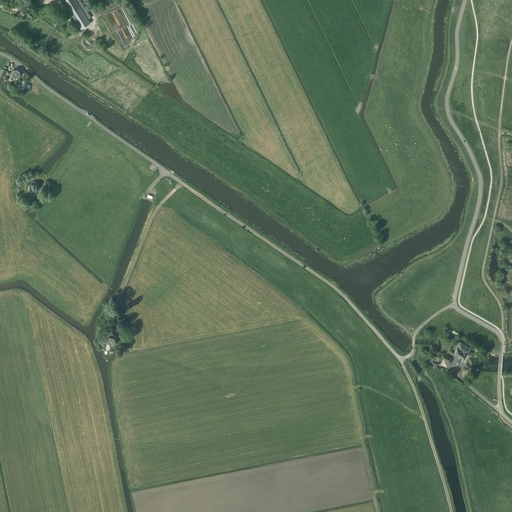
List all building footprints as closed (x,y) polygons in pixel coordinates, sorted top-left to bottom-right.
[(63,0),(81,27),(90,21),(88,18),(91,16),(81,0),(63,0)] [(25,10),(23,14),(33,18),(34,14),(25,10)] [(21,74),(21,71),(21,70),(20,70),(18,68),(16,67),(15,68),(14,68),(13,69),(11,71),(11,72),(11,75),(11,76),(12,76),(10,78),(13,80),(14,78),(15,78),(18,77),(18,78),(19,77),(21,75),(21,74)] [(38,189),(38,185),(35,182),(34,181),(32,182),(28,185),(28,189),(31,192),(35,192),(38,189)] [(116,342),(116,338),(113,335),(112,335),(112,333),(110,333),(111,335),(109,335),(106,338),(106,342),(109,345),(113,345),(116,342)] [(467,352),(468,350),(469,350),(470,348),(470,347),(469,347),(466,345),(459,341),(459,342),(457,346),(457,347),(453,352),(460,356),(463,358),(464,358),(464,357),(467,353),(467,352)] [(441,362),(447,365),(450,360),(443,356),(441,359),(442,360),(441,362)]
